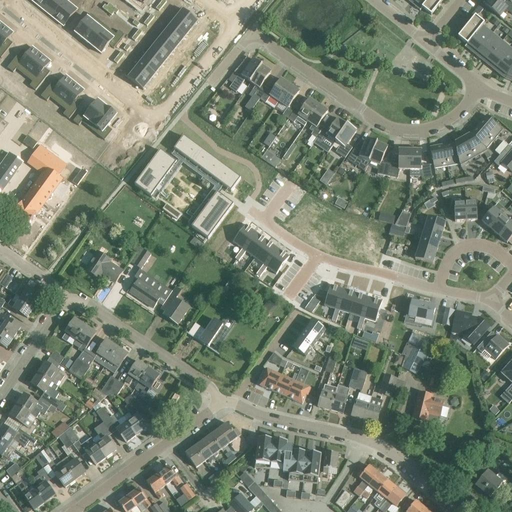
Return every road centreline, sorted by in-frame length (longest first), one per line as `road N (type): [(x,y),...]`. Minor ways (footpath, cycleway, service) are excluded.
road 1 (residential): [(476,86),(454,115),(429,128),(385,126),(252,34),(213,78)]
road 2 (residential): [(463,511),(373,438),(217,398)]
road 3 (track): [(213,78),(45,278)]
road 4 (residential): [(438,290),(300,247),(248,208)]
road 5 (residential): [(66,511),(217,398)]
road 6 (residential): [(217,398),(67,294)]
road 7 (residential): [(135,108),(8,7),(15,0)]
